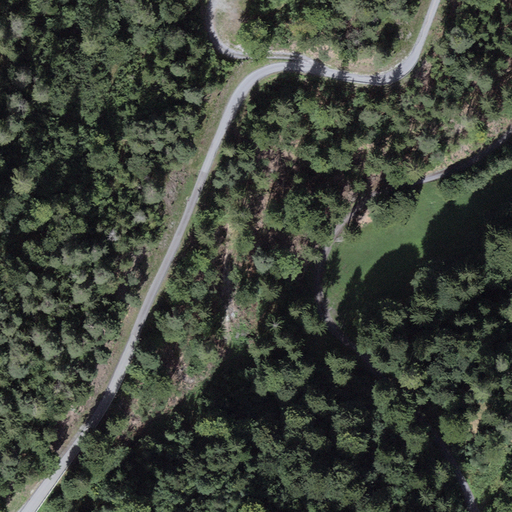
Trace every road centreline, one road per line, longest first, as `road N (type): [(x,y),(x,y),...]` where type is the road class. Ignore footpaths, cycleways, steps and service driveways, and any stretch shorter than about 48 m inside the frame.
road 1 (unclassified): [(28,511),(110,389),(247,83),(279,67),(393,77),(411,60),(434,0)]
road 2 (track): [(511,131),(479,159),(361,203),(340,227),(318,279),(326,317),(450,461),(473,511)]
road 3 (track): [(317,70),(295,55),(229,54),(208,21),(213,0)]
